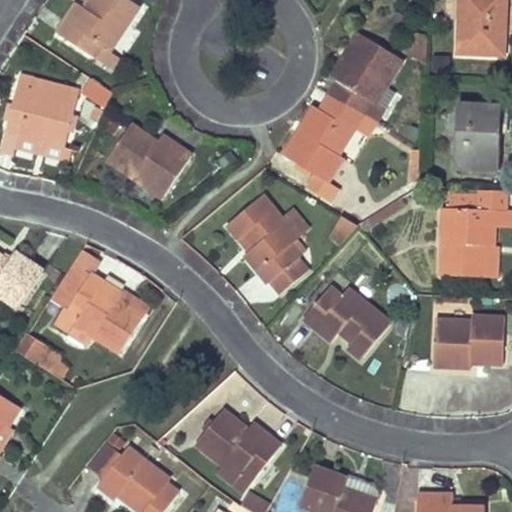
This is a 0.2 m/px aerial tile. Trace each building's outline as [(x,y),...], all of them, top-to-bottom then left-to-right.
[(140,9),(126,0),(91,0),(86,8),(81,5),(61,34),(97,59),(104,47),(111,52),(140,9)] [(460,0),(458,54),(503,57),(506,0),(460,0)] [(403,61),(359,33),(331,78),(338,83),(330,95),(363,115),(370,103),(386,113),(398,94),(388,86),(403,61)] [(428,41),(419,35),(408,53),(426,65),(428,41)] [(113,70),(120,60),(111,52),(104,47),(97,59),(113,70)] [(35,79),(21,75),(10,119),(23,123),(21,130),(19,138),(70,152),(72,143),(67,142),(78,99),(33,88),(35,79)] [(113,92),(93,78),(84,92),(106,109),(113,92)] [(78,99),(80,91),(35,79),(33,88),(78,99)] [(314,107),(283,155),(315,175),(307,188),(330,203),(339,190),(327,182),(342,160),(337,156),(354,130),(363,115),(330,95),(321,111),(314,107)] [(370,103),(363,115),(378,124),(386,113),(370,103)] [(497,106),(459,104),(456,167),(500,170),(502,134),(496,135),(497,106)] [(378,124),(363,115),(354,130),(369,139),(378,124)] [(10,119),(8,127),(21,130),(23,123),(10,119)] [(192,155),(163,134),(158,142),(131,124),(108,160),(164,198),(192,155)] [(506,191),(479,190),(479,196),(449,194),(449,209),(445,209),(441,275),(483,277),(484,247),(491,247),(492,226),(493,209),(504,209),(506,191)] [(265,195),(229,224),(239,239),(245,232),(255,247),(248,252),(246,254),(267,283),(300,257),(291,245),(298,239),(282,219),(265,195)] [(492,226),(511,226),(511,209),(504,209),(493,209),(492,226)] [(293,212),(282,219),(298,239),(309,231),(293,212)] [(359,223),(344,214),(331,234),(342,242),(359,223)] [(245,232),(239,239),(248,252),(255,247),(245,232)] [(298,239),(291,245),(300,257),(307,251),(298,239)] [(484,247),(483,277),(496,278),(497,248),(491,247),(484,247)] [(7,264),(0,259),(0,294),(20,307),(43,272),(14,252),(7,264)] [(118,356),(142,319),(115,303),(120,296),(73,267),(49,303),(60,311),(52,323),(86,344),(90,338),(118,356)] [(390,324),(348,287),(342,296),(332,287),(305,317),(333,342),(341,332),(353,342),(349,348),(361,359),(390,324)] [(142,319),(145,313),(120,296),(115,303),(142,319)] [(469,303),(440,302),(439,311),(468,313),(469,303)] [(470,322),(437,320),(434,366),(471,368),(472,363),(501,365),(505,319),(471,317),(470,322)] [(48,350),(27,336),(17,351),(39,365),(48,350)] [(22,408),(0,394),(0,431),(5,423),(11,427),(22,408)] [(248,433),(221,413),(196,446),(224,468),(239,480),(243,474),(253,483),(281,448),(254,425),(248,433)] [(171,481),(129,448),(100,485),(118,499),(120,497),(138,511),(164,511),(179,494),(168,484),(171,481)] [(224,468),(218,476),(243,495),(253,483),(243,474),(239,480),(224,468)] [(315,469),(301,507),(313,511),(373,511),(379,496),(375,489),(346,478),(345,480),(315,469)] [(242,507),(250,511),(266,511),(270,506),(249,494),(242,507)] [(455,498),(419,497),(418,511),(484,511),(485,505),(455,504),(455,498)]
